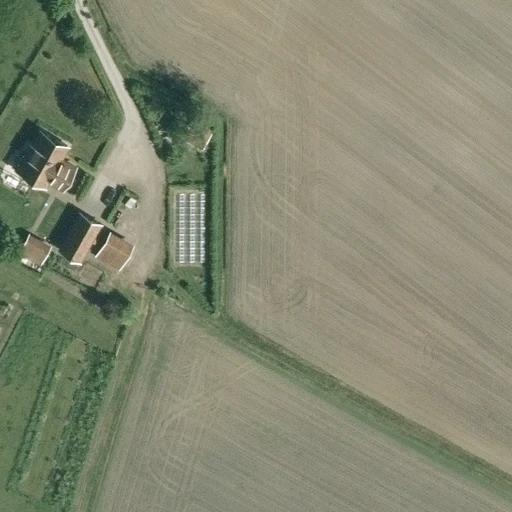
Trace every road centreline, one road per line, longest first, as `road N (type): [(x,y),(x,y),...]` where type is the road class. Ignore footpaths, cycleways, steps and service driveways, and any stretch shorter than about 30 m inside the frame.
road 1 (track): [(132,110),(154,163),(159,254),(85,511)]
road 2 (residential): [(132,110),(78,0)]
